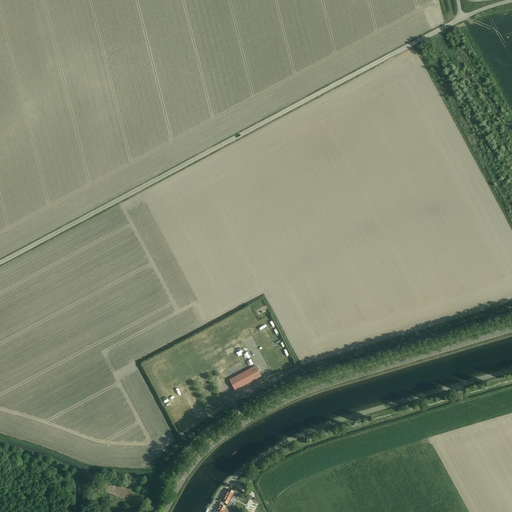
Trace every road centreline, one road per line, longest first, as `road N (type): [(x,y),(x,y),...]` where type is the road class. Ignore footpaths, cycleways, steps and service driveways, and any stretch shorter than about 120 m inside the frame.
road 1 (unclassified): [(0,263),(460,17)]
road 2 (unclassified): [(166,511),(205,450),(271,407),(511,330)]
road 3 (unclassified): [(208,511),(235,475),(291,438),(511,369)]
